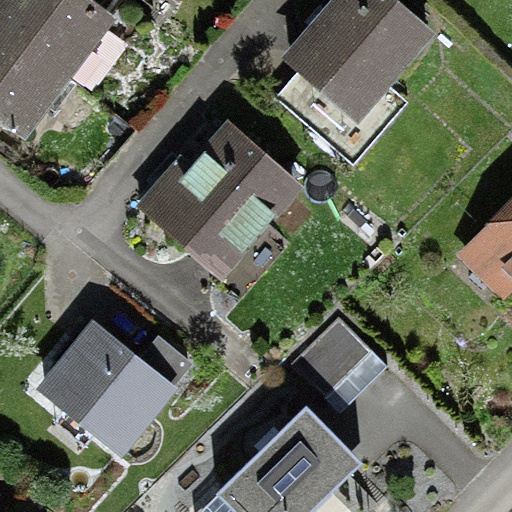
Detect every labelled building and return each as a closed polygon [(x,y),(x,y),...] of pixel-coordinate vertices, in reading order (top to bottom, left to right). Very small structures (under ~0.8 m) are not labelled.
[(0,25),(64,73),(106,16),(84,0),(2,0),(0,4),(0,25)] [(427,31),(390,0),(341,0),(290,59),(308,74),(283,103),(353,163),(406,102),(383,81),(427,31)] [(0,114),(21,130),(64,73),(0,25),(0,114)] [(194,170),(182,160),(144,204),(219,270),(293,185),(230,129),(194,170)] [(511,210),(480,244),(511,275),(511,210)] [(340,413),(387,366),(338,316),(293,360),(307,375),(304,377),(340,413)] [(169,348),(150,371),(95,326),(44,389),(118,449),(187,363),(169,348)] [(306,404),(216,492),(235,511),(292,511),(323,482),(331,491),(362,461),(306,404)]
